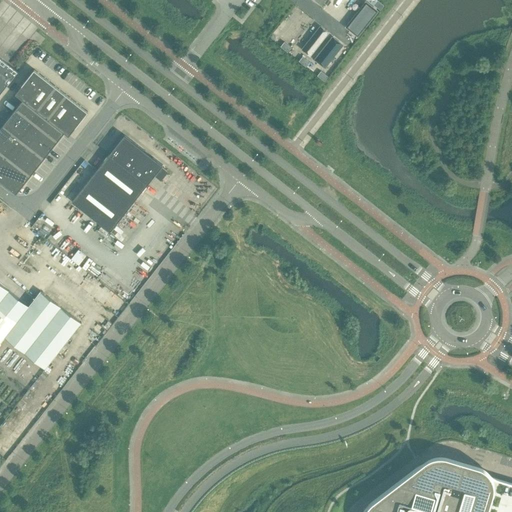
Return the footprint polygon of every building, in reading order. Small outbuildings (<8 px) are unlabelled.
[(377,0),(376,0),(373,4),(380,10),(384,5),(377,0)] [(284,41),(280,46),(287,52),(291,47),(284,41)] [(18,71),(0,56),(0,93),(17,71),(17,72),(18,71)] [(302,56),(299,61),(306,66),(309,62),(302,56)] [(34,69),(15,93),(23,99),(26,101),(45,77),(34,69)] [(321,71),(317,75),(324,81),(328,76),(321,71)] [(37,109),(55,86),(45,77),(26,101),(37,109)] [(47,118),(66,94),(55,86),(37,109),(41,113),(47,118)] [(58,126),(77,102),(66,94),(47,118),(58,126)] [(26,101),(23,99),(16,107),(34,121),(41,113),(37,109),(26,101)] [(68,135),(87,111),(77,102),(58,126),(64,131),(68,135)] [(34,121),(16,107),(9,116),(27,130),(34,121)] [(58,140),(64,131),(58,126),(47,118),(41,113),(34,121),(58,140)] [(27,130),(9,116),(2,124),(20,139),(27,130)] [(34,121),(27,130),(51,149),(58,140),(34,121)] [(20,139),(2,124),(0,127),(0,136),(14,147),(20,139)] [(27,130),(20,139),(44,157),(51,149),(27,130)] [(147,184),(155,174),(161,179),(168,170),(162,165),(152,157),(151,158),(142,152),(144,150),(124,134),(109,154),(72,201),(110,231),(147,184)] [(14,147),(0,136),(0,150),(7,156),(14,147)] [(20,139),(14,147),(37,166),(44,157),(20,139)] [(14,147),(7,156),(30,174),(37,166),(14,147)] [(7,156),(0,165),(3,167),(9,172),(16,177),(9,187),(16,193),(30,174),(7,156)] [(3,167),(0,170),(0,179),(2,181),(9,172),(3,167)] [(9,172),(2,181),(9,187),(16,177),(9,172)] [(28,305),(0,282),(0,342),(5,337),(45,368),(81,322),(40,290),(28,305)] [(511,511),(511,482),(499,479),(497,478),(495,477),(493,476),(491,474),(490,472),(488,471),(486,469),(485,468),(483,467),(480,466),(447,455),(443,455),(440,455),(436,455),(433,456),(430,457),(427,458),(424,460),(373,500),(369,503),(366,506),(363,509),(361,511),(511,511)]
